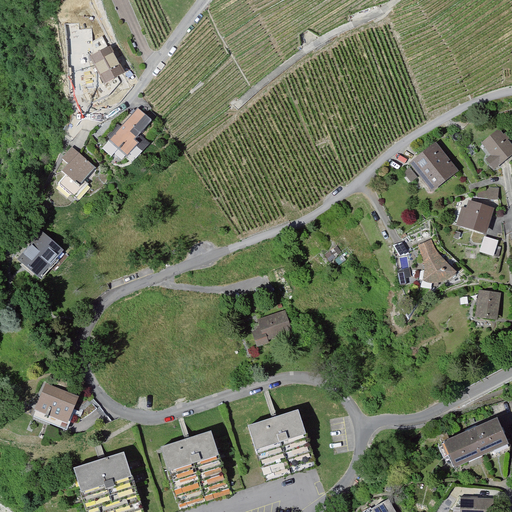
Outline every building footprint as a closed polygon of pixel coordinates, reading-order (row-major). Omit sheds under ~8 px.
[(83,17),(88,26),(100,21),(95,14),(83,17)] [(106,38),(86,48),(106,88),(126,78),(106,38)] [(153,124),(138,113),(113,144),(128,156),(153,124)] [(511,148),(499,134),(486,145),(495,156),(490,161),(497,169),(511,155),(511,148)] [(437,148),(414,167),(436,192),(458,173),(437,148)] [(94,172),(73,153),(65,162),(72,167),(65,175),(69,179),(62,187),(72,196),(94,172)] [(501,190),(480,190),(480,200),(500,201),(501,190)] [(494,212),(471,205),(468,213),(463,211),(458,226),(486,235),(494,212)] [(63,254),(38,232),(30,240),(36,245),(21,262),(41,279),(63,254)] [(484,236),(478,251),(493,256),(498,241),(484,236)] [(440,261),(432,244),(419,250),(429,272),(424,274),(430,289),(456,277),(447,258),(440,261)] [(340,257),(336,250),(327,256),(331,263),(340,257)] [(397,271),(400,285),(407,284),(406,278),(411,277),(409,268),(397,271)] [(502,296),(481,293),(478,316),(498,320),(502,296)] [(262,329),(254,332),(258,347),(292,335),(285,315),(260,323),(262,329)] [(76,401),(49,388),(39,410),(67,423),(76,401)] [(300,414),(251,429),(266,480),(315,464),(300,414)] [(497,425),(447,445),(456,468),(506,448),(497,425)] [(212,436),(163,451),(182,510),(231,494),(212,436)] [(142,511),(125,457),(76,473),(89,511),(142,511)] [(491,511),(491,501),(463,501),(462,511),(491,511)]
